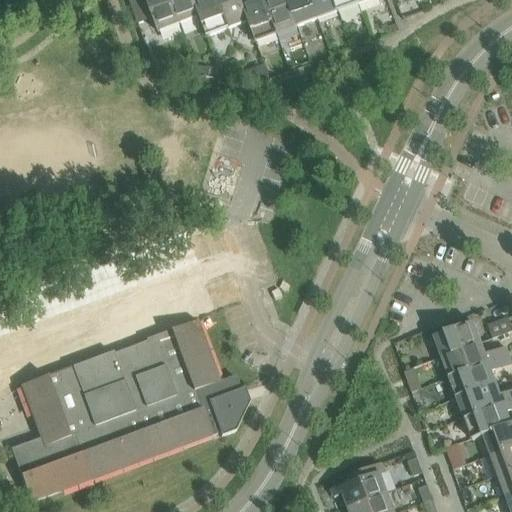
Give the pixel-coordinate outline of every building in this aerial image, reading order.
[(181,28),(170,0),(145,0),(159,36),(181,28)] [(194,0),(170,0),(181,28),(201,21),(201,20),(194,1),(194,0)] [(229,33),(216,0),(196,0),(194,1),(201,20),(201,21),(208,41),(229,33)] [(216,0),(229,33),(250,25),(243,6),(241,0),(216,0)] [(264,0),(257,0),(243,6),(250,25),(257,45),(278,38),(264,0)] [(287,0),(264,0),(278,38),(298,30),(287,0)] [(310,0),(287,0),(298,30),(319,22),(310,0)] [(338,15),(332,0),(310,0),(319,22),(338,15)] [(355,0),(332,0),(338,15),(359,7),(355,0)] [(180,76),(195,77),(195,68),(181,66),(180,76)] [(211,70),(195,68),(195,77),(210,79),(211,70)] [(31,383),(69,369),(45,304),(8,317),(31,383)] [(511,327),(509,320),(487,327),(492,341),(511,333),(511,327)] [(43,449),(15,460),(29,498),(89,475),(91,483),(219,435),(221,439),(235,433),(258,401),(253,387),(249,388),(244,374),(220,383),(197,322),(146,341),(147,343),(114,355),(114,353),(20,388),(43,449)] [(443,360),(482,345),(474,324),(436,339),(443,360)] [(486,356),(482,345),(443,360),(451,381),(511,358),(508,349),(486,356)] [(511,367),(511,360),(511,358),(451,381),(458,401),(497,386),(493,374),(511,367)] [(511,392),(501,396),(497,386),(458,401),(465,421),(511,403),(511,392)] [(511,413),(511,403),(465,421),(473,442),(484,438),(484,437),(511,427),(511,424),(509,415),(511,413)] [(511,427),(484,437),(484,438),(492,458),(511,450),(511,427)] [(511,450),(492,458),(499,478),(511,473),(511,450)] [(414,479),(423,476),(417,461),(409,464),(414,479)] [(344,497),(349,510),(388,496),(380,476),(385,474),(381,466),(344,480),(347,487),(332,493),(335,500),(344,497)] [(511,496),(511,473),(499,478),(507,498),(511,496)] [(419,491),(424,506),(433,503),(428,488),(419,491)] [(393,511),(388,496),(349,510),(349,511),(393,511)] [(436,511),(433,503),(424,506),(426,511),(436,511)]
